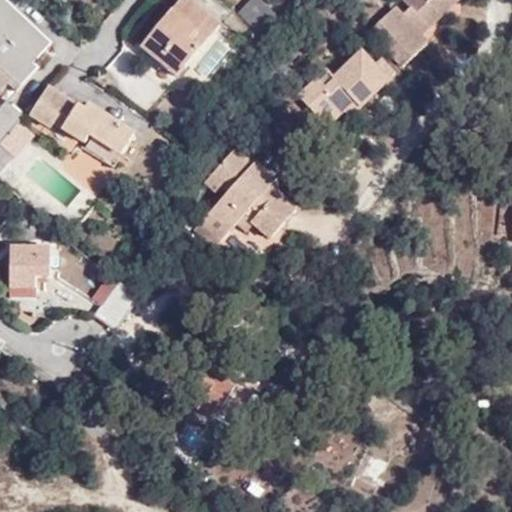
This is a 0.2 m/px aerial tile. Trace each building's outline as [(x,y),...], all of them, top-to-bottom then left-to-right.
[(2,0),(0,0),(0,93),(7,86),(16,94),(38,69),(32,64),(51,44),(2,0)] [(178,0),(138,47),(160,66),(168,57),(182,70),(219,25),(189,0),(178,0)] [(428,46),(420,37),(417,34),(426,26),(429,29),(459,2),(456,0),(406,0),(404,2),(411,9),(402,17),(395,10),(371,32),(403,68),(428,46)] [(253,1),(233,20),(254,44),(274,25),(253,1)] [(417,34),(420,37),(429,29),(426,26),(417,34)] [(362,56),(359,59),(387,84),(362,56)] [(168,57),(160,66),(174,80),(182,70),(168,57)] [(359,59),(335,81),(324,91),(316,83),(300,98),(327,127),(344,112),(354,102),(360,109),(387,84),(359,59)] [(324,91),(335,81),(328,73),(316,83),(324,91)] [(85,108),(46,86),(27,118),(50,131),(52,127),(84,146),(88,138),(121,158),(134,133),(87,105),(85,108)] [(0,107),(0,140),(15,121),(21,115),(6,102),(0,107)] [(350,119),(360,109),(354,102),(344,112),(350,119)] [(15,121),(0,140),(0,143),(13,154),(30,133),(15,121)] [(278,182),(237,146),(204,183),(216,194),(219,190),(226,197),(195,231),(216,250),(238,226),(247,234),(253,227),(269,242),(298,210),(273,188),(278,182)] [(511,203),(501,202),(498,235),(511,236),(511,203)] [(48,274),(48,248),(9,247),(9,301),(35,301),(36,273),(48,274)] [(93,316),(107,326),(114,331),(137,297),(118,283),(93,316)] [(242,373),(238,380),(211,367),(197,396),(208,401),(204,409),(238,425),(258,382),(242,373)]
